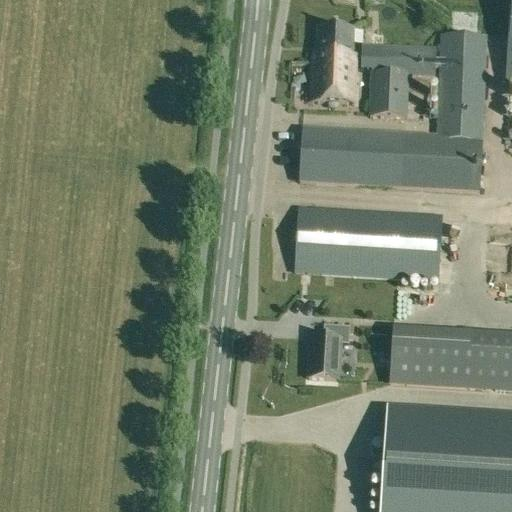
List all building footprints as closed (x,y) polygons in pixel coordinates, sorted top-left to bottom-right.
[(351,106),(354,107),(357,57),(352,57),(353,31),(318,30),(317,56),(313,56),(311,105),(351,106)] [(299,185),(479,195),(485,39),(441,37),(436,140),(302,132),(299,185)] [(436,51),(362,48),(361,71),(373,71),(372,74),(371,75),(369,119),(407,121),(409,79),(435,80),(436,51)] [(294,275),(385,282),(389,215),(298,210),(294,275)] [(389,215),(385,282),(437,285),(441,218),(389,215)] [(310,381),(338,382),(341,345),(348,346),(349,331),(325,329),(324,341),(312,340),(310,381)] [(511,344),(471,342),(391,337),(388,386),(468,391),(511,393),(511,344)] [(511,511),(511,419),(388,412),(380,511),(511,511)]
